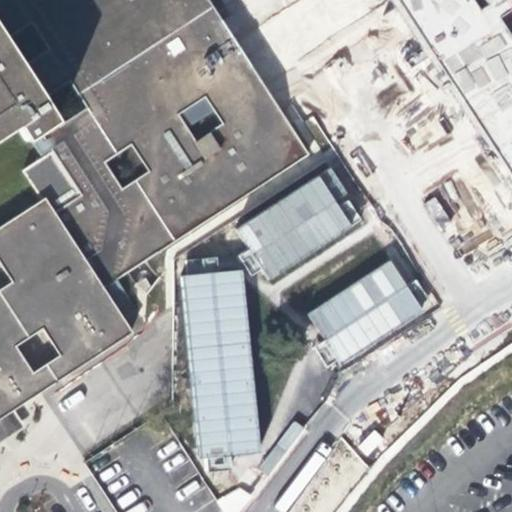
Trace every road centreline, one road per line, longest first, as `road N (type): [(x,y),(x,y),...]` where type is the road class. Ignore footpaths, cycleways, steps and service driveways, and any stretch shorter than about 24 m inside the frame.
road 1 (unknown): [(511,273),(345,397),(261,511)]
road 2 (unknown): [(281,290),(459,167)]
